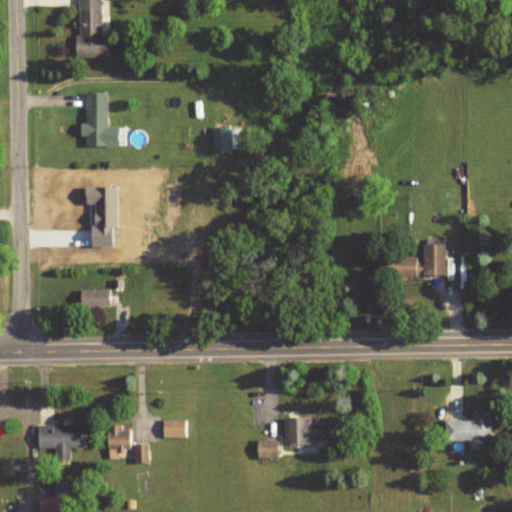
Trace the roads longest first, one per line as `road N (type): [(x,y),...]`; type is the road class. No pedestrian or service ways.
road 1 (secondary): [(511,343),(0,352)]
road 2 (residential): [(11,0),(15,352)]
